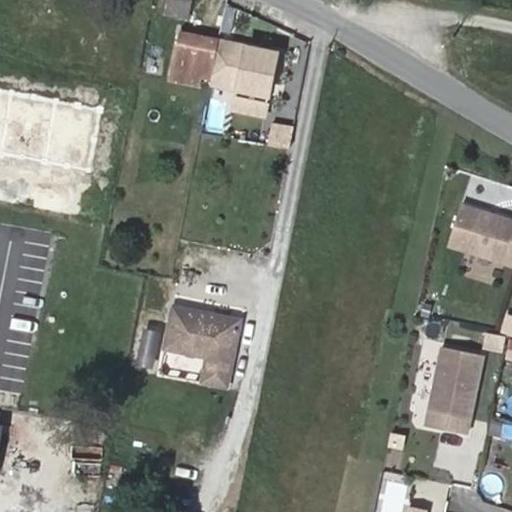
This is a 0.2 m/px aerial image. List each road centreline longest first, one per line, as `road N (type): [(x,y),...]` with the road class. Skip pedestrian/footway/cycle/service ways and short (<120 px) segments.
road 1 (unknown): [(311,6),(314,43),(210,511)]
road 2 (residential): [(511,127),(293,0)]
road 3 (track): [(311,6),(511,36)]
